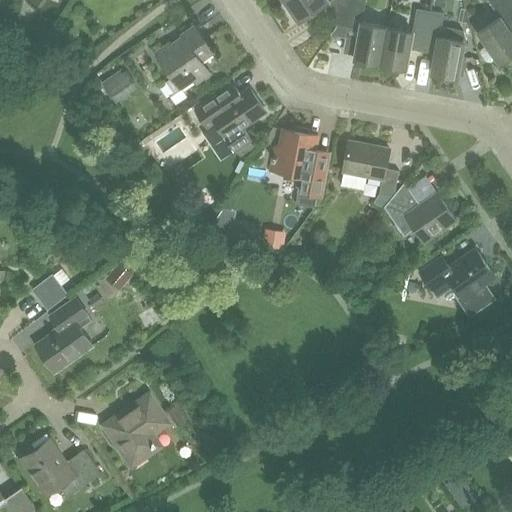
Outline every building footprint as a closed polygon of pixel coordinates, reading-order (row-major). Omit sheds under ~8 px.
[(328,0),(284,0),(298,22),(323,6),(336,25),(352,0),(329,0),(329,1),(328,0)] [(352,0),(336,25),(329,35),(345,38),(343,53),(354,55),(354,59),(379,63),(386,26),(362,22),(365,0),(352,0)] [(488,0),(499,16),(478,31),(500,63),(511,54),(511,33),(510,31),(511,28),(511,12),(503,0),(488,0)] [(511,0),(503,0),(511,12),(511,0)] [(386,26),(379,63),(406,68),(410,49),(423,51),(430,11),(416,8),(412,31),(386,26)] [(430,11),(423,51),(434,53),(430,73),(458,78),(464,41),(439,37),(444,13),(430,11)] [(195,26),(156,52),(173,77),(166,81),(175,93),(192,81),(194,83),(209,72),(201,60),(212,52),(195,26)] [(115,102),(136,88),(125,72),(104,87),(115,102)] [(232,83),(194,109),(207,128),(214,123),(234,151),(251,139),(242,126),(263,112),(247,89),(240,94),(232,83)] [(169,127),(142,145),(153,161),(180,143),(169,127)] [(274,147),(270,170),(300,175),(295,204),(314,207),(323,196),(328,165),(313,162),(318,134),(282,128),(279,144),(274,147)] [(348,140),(340,185),(364,189),(366,175),(382,178),(379,192),(373,201),(371,205),(378,211),(383,206),(395,191),(399,170),(385,167),(389,147),(348,140)] [(395,191),(383,206),(384,206),(396,223),(392,225),(399,236),(403,233),(404,235),(414,228),(423,241),(426,239),(431,246),(436,242),(432,235),(456,218),(438,192),(420,204),(404,181),(395,193),(395,191)] [(369,209),(366,212),(373,218),(376,214),(369,209)] [(281,247),(284,231),(266,228),(264,244),(281,247)] [(441,255),(418,270),(431,289),(448,278),(461,297),(458,300),(470,316),(495,299),(484,282),(495,274),(477,248),(449,267),(441,255)] [(119,263),(106,278),(120,290),(132,274),(119,263)] [(31,288),(47,309),(68,293),(52,273),(31,288)] [(98,294),(89,300),(94,308),(104,302),(98,294)] [(50,314),(59,327),(38,342),(57,369),(91,345),(79,327),(90,319),(74,297),(50,314)] [(89,326),(101,340),(108,333),(97,319),(89,326)] [(102,424),(130,465),(159,445),(151,433),(168,422),(148,392),(102,424)] [(175,406),(167,411),(178,428),(186,422),(175,406)] [(83,448),(64,461),(49,438),(20,457),(44,492),(57,483),(66,496),(99,473),(83,448)] [(459,475),(447,484),(465,509),(478,500),(459,475)] [(19,485),(3,496),(4,498),(1,500),(9,511),(30,511),(36,508),(19,485)]
